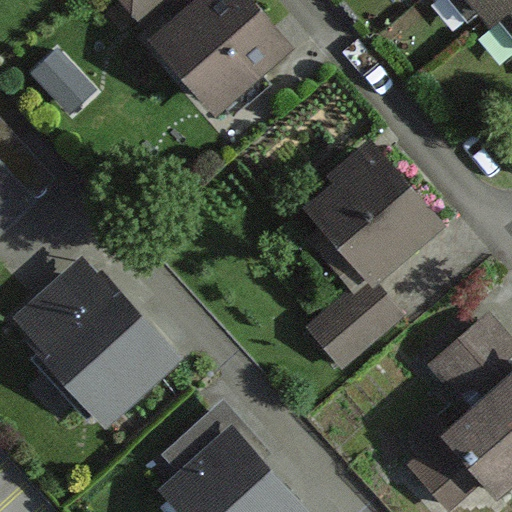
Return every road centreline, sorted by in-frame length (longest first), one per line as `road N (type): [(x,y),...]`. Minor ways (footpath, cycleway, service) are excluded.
road 1 (residential): [(0,118),(354,511)]
road 2 (residential): [(511,218),(475,197),(300,0)]
